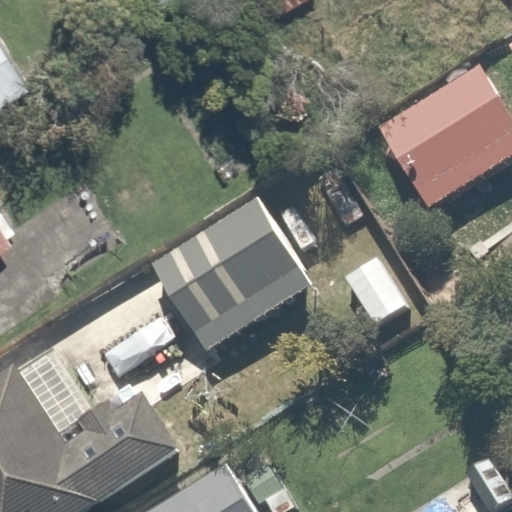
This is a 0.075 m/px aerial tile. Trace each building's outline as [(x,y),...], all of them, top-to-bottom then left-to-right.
[(290,0),(255,0),(268,17),(290,0)] [(511,0),(479,0),(494,22),(511,11),(511,0)] [(0,56),(0,115),(27,98),(0,56)] [(511,65),(495,76),(511,105),(511,65)] [(511,131),(474,78),(370,151),(428,231),(511,171),(511,131)] [(259,220),(150,286),(208,381),(317,315),(259,220)] [(402,329),(372,283),(339,304),(369,350),(402,329)] [(0,511),(118,511),(189,466),(156,415),(112,443),(58,361),(0,398),(0,511)] [(272,511),(235,460),(162,511),(272,511)]
